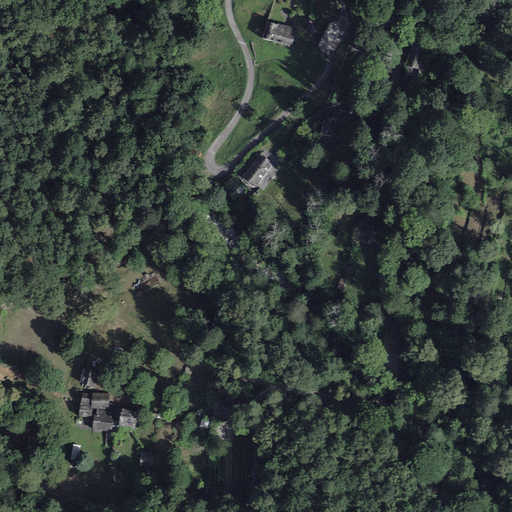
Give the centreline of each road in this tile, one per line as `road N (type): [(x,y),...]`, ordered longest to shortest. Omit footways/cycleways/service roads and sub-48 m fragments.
road 1 (unclassified): [(393,0),(381,285),(403,380),(396,392),(364,406),(289,396),(258,429),(249,511)]
road 2 (unclassified): [(228,0),(250,84),(214,146),(214,171),(324,75),(344,0)]
road 3 (track): [(295,393),(282,392),(245,417),(217,466),(208,511)]
